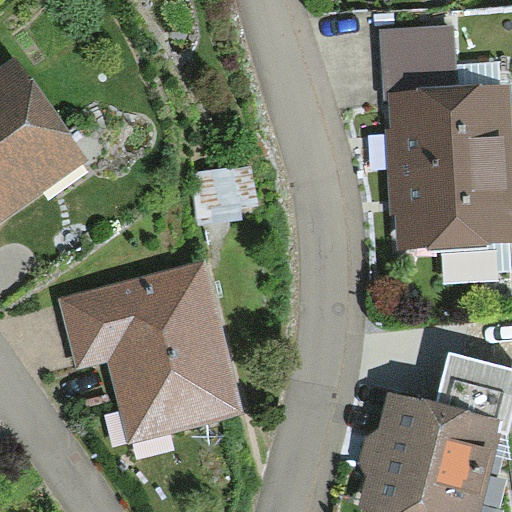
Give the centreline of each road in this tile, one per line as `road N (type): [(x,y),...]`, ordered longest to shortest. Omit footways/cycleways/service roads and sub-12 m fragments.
road 1 (residential): [(293,511),(336,352),(329,180),(279,0)]
road 2 (residential): [(90,511),(0,381)]
